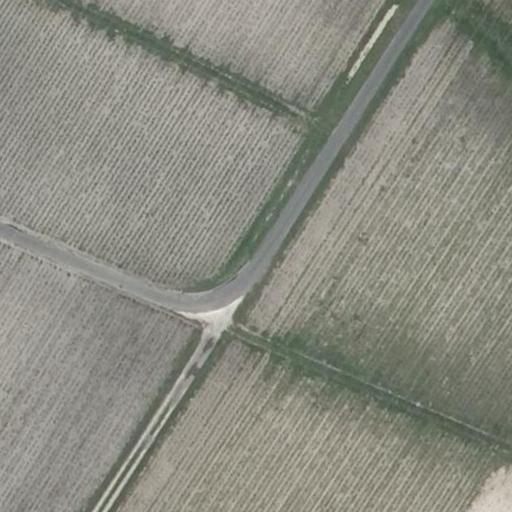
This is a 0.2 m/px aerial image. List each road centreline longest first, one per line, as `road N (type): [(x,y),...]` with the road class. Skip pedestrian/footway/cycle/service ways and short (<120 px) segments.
road 1 (unclassified): [(0,224),(197,309),(229,303),(259,277),(436,0)]
road 2 (track): [(62,0),(349,136)]
road 3 (track): [(511,433),(229,303)]
road 4 (track): [(229,303),(95,511)]
